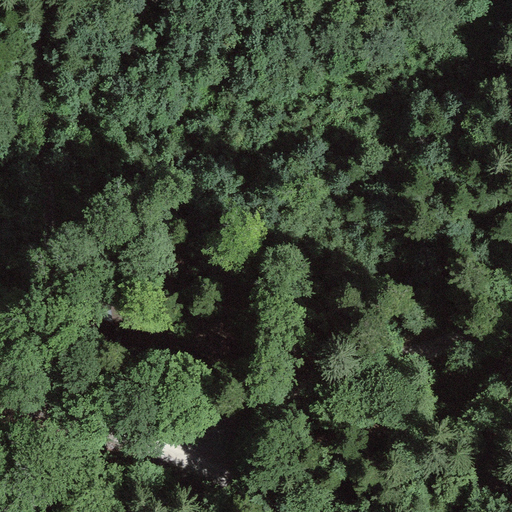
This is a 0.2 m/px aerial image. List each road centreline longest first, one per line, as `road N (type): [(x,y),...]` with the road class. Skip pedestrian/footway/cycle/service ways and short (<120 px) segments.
road 1 (track): [(183,459),(511,340)]
road 2 (unclassified): [(0,366),(302,511)]
